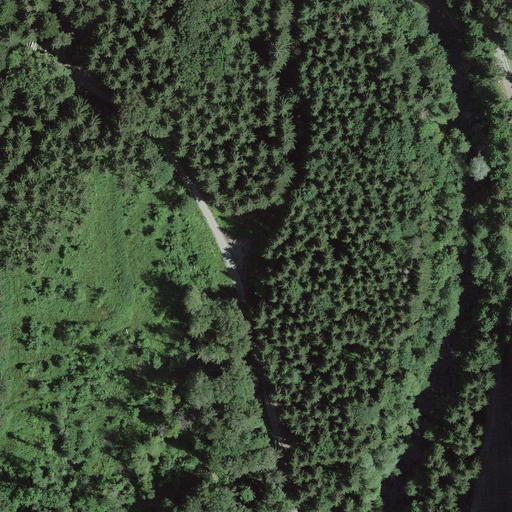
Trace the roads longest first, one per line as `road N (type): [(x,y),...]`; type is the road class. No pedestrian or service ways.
road 1 (track): [(296,511),(242,296),(175,159),(80,80),(0,45)]
road 2 (track): [(511,284),(476,511)]
